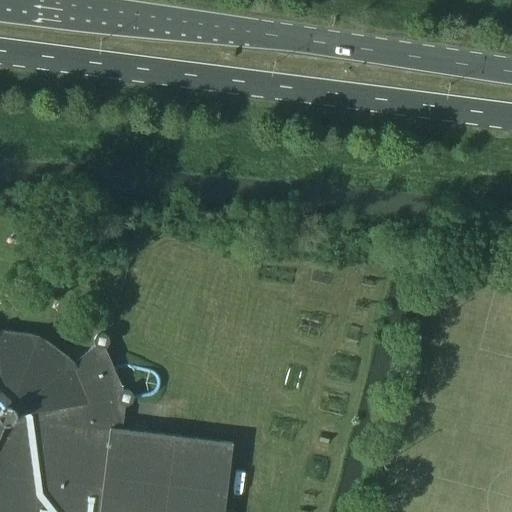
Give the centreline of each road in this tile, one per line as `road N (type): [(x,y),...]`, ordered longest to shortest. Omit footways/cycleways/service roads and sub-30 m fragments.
road 1 (secondary): [(511,72),(0,2)]
road 2 (secondary): [(0,52),(511,118)]
